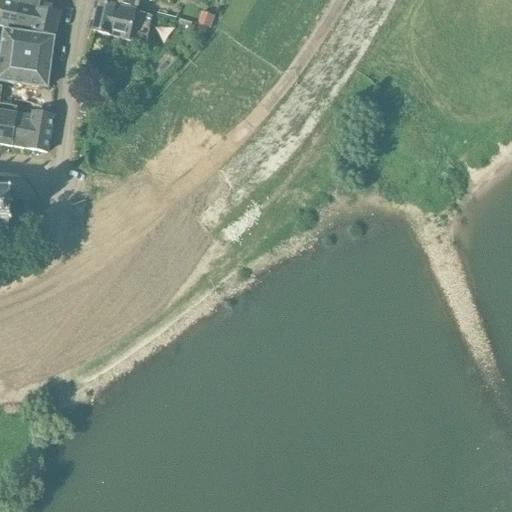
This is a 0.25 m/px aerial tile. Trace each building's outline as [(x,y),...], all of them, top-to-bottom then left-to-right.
[(0,27),(56,39),(61,15),(40,11),(42,2),(32,0),(20,0),(20,5),(0,1),(0,27)] [(96,0),(97,0),(137,10),(138,0),(96,0)] [(145,46),(153,17),(96,4),(89,32),(145,46)] [(5,34),(0,75),(0,83),(49,89),(55,40),(5,34)] [(0,145),(12,148),(17,116),(18,109),(1,107),(4,89),(0,88),(0,145)] [(17,116),(12,148),(49,154),(54,119),(28,115),(27,118),(17,116)] [(0,244),(8,245),(9,227),(13,227),(14,208),(10,208),(11,189),(0,188),(0,244)]
